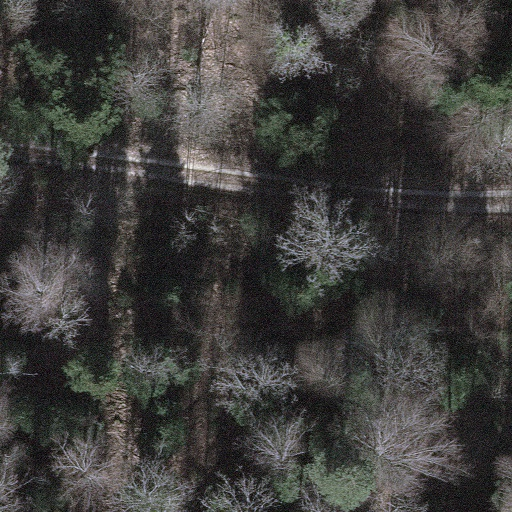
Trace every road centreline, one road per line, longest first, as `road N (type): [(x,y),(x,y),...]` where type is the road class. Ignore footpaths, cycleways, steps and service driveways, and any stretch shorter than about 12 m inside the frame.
road 1 (track): [(0,148),(511,201)]
road 2 (track): [(369,511),(511,422)]
